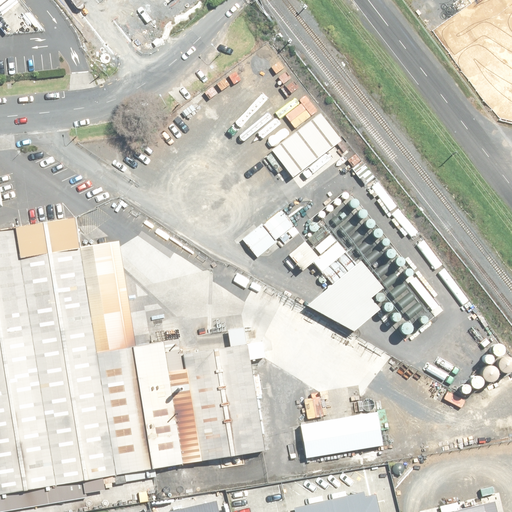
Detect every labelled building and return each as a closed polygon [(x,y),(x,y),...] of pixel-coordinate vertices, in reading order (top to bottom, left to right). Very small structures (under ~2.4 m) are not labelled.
[(0,0),(0,8),(10,0),(0,0)] [(30,22),(12,0),(0,9),(0,31),(6,40),(30,22)] [(504,0),(500,0),(480,14),(484,20),(508,4),(504,0)] [(221,95),(215,86),(202,95),(208,104),(221,95)] [(260,188),(270,180),(285,169),(292,179),(341,141),(320,114),(301,89),(240,136),(231,124),(215,137),(256,190),(260,188)] [(128,154),(151,183),(154,181),(164,195),(175,186),(173,184),(200,163),(168,123),(128,154)] [(363,162),(352,170),(365,186),(376,177),(363,162)] [(318,213),(323,219),(351,198),(347,191),(318,213)] [(405,279),(416,270),(357,197),(345,207),(405,279)] [(257,220),(247,228),(251,234),(242,241),(256,259),(275,244),(274,242),(283,235),(288,241),(298,232),(281,211),(262,227),(257,220)] [(4,219),(0,219),(0,494),(108,478),(107,467),(87,343),(73,254),(11,263),(4,219)] [(379,309),(389,301),(391,299),(333,233),(316,248),(323,256),(314,264),(332,285),(308,306),(353,332),(378,311),(379,309)] [(319,259),(305,242),(288,256),(302,273),(319,259)] [(363,264),(417,328),(428,320),(422,313),(427,308),(379,250),(363,264)] [(389,301),(379,309),(405,338),(414,329),(389,301)] [(249,318),(87,343),(107,467),(268,441),(249,318)] [(378,399),(298,411),(303,445),(383,432),(378,399)] [(380,511),(374,480),(274,501),(276,511),(380,511)]
